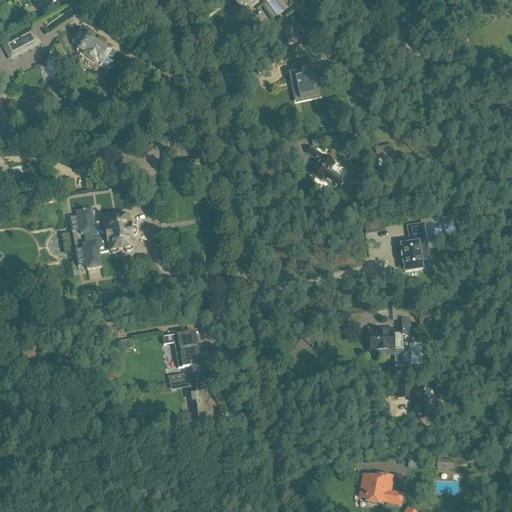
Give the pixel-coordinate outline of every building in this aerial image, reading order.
[(233,0),(234,2),(236,4),(235,6),(237,9),(240,9),(240,11),(241,11),(242,10),(243,9),(245,11),(255,5),(255,4),(253,2),(256,0),(255,0),(233,0)] [(77,52),(78,50),(51,33),(49,33),(44,23),(31,29),(2,45),(0,46),(0,65),(10,60),(40,45),(53,37),(82,56),(77,52)] [(304,39),(301,28),(294,30),(293,29),(281,31),(284,45),(297,42),(296,41),(304,39)] [(101,65),(107,69),(110,65),(112,64),(113,62),(113,60),(116,55),(112,52),(111,49),(80,29),(72,43),(79,48),(78,50),(77,52),(82,56),(83,56),(96,65),(98,63),(101,65)] [(259,74),(272,69),(270,63),(271,62),(270,58),(264,60),(265,64),(257,67),(259,74)] [(290,81),(295,105),(318,100),(312,69),(288,74),(290,81)] [(493,115),(511,111),(509,103),(491,107),(493,115)] [(325,145),(337,143),(335,135),(324,137),(325,145)] [(374,149),(377,161),(395,157),(392,145),(374,149)] [(344,182),(335,176),(339,170),(311,148),(306,154),(319,163),(310,174),(321,182),(323,180),(337,191),(344,182)] [(180,176),(199,173),(197,161),(178,164),(180,176)] [(105,223),(94,224),(91,210),(77,213),(77,217),(69,219),(78,269),(86,267),(87,272),(102,269),(100,255),(110,253),(110,254),(112,256),(117,255),(119,253),(118,251),(124,251),(124,252),(127,253),(131,252),(133,250),(132,249),(134,249),(132,238),(133,238),(134,238),(135,238),(136,237),(136,236),(137,235),(138,234),(138,233),(138,232),(137,231),(137,230),(136,230),(136,229),(135,228),(134,228),(133,227),(132,227),(131,228),(130,228),(128,218),(127,218),(127,217),(125,215),(120,216),(118,218),(119,220),(113,221),(113,220),(110,218),(106,219),(104,221),(105,223)] [(427,248),(424,225),(408,228),(410,241),(412,241),(413,245),(400,247),(402,257),(401,257),(402,264),(403,264),(405,275),(423,272),(419,249),(427,248)] [(409,321),(408,306),(392,308),(393,322),(398,322),(398,335),(394,335),(394,329),(382,329),(382,331),(369,331),(370,357),(394,355),(394,360),(398,359),(398,363),(402,363),(402,351),(403,351),(402,337),(410,337),(409,321)] [(418,313),(420,328),(432,325),(430,311),(418,313)] [(194,349),(191,334),(162,338),(164,347),(174,345),(178,370),(192,367),(193,374),(187,375),(188,383),(197,381),(196,374),(201,374),(198,355),(191,356),(190,350),(194,349)] [(120,351),(133,350),(132,341),(119,343),(120,351)] [(15,355),(21,365),(36,356),(30,346),(15,355)] [(403,384),(403,380),(399,380),(399,384),(397,384),(397,399),(411,398),(415,398),(415,401),(417,401),(417,407),(412,407),(412,420),(420,420),(420,417),(428,417),(428,420),(436,420),(436,406),(432,406),(432,393),(415,393),(411,393),(410,384),(403,384)] [(197,381),(188,383),(189,389),(195,388),(196,395),(190,396),(194,421),(198,421),(199,428),(214,426),(212,411),(209,411),(207,401),(208,401),(205,386),(198,387),(197,381)] [(362,476),(358,499),(365,501),(364,503),(380,506),(381,504),(402,507),(404,495),(392,492),(394,477),(375,474),(374,478),(362,476)]
